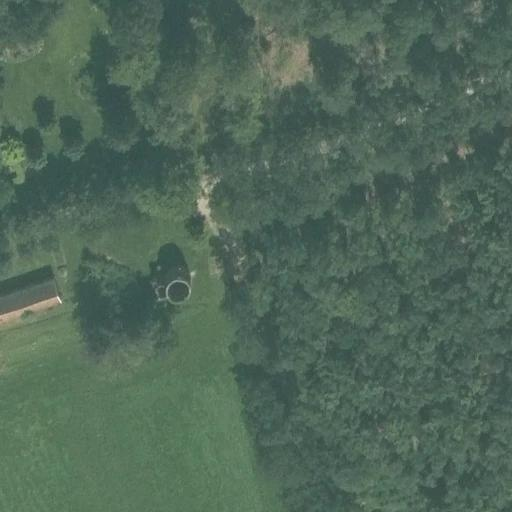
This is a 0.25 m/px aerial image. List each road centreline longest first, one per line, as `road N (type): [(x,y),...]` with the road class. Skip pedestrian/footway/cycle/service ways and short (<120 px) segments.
road 1 (track): [(511,64),(373,121),(182,177)]
road 2 (track): [(182,177),(0,239)]
